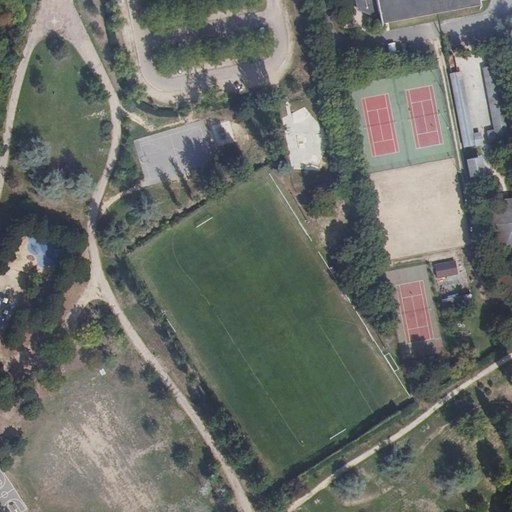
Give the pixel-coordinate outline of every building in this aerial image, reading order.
[(359,0),(361,8),(378,17),(380,25),(479,5),(478,0),(359,0)] [(493,53),(486,55),(492,85),(500,83),(493,53)] [(501,88),(500,83),(492,85),(486,55),(483,55),(496,117),(488,119),(489,122),(500,119),(493,90),(501,88)] [(474,122),(461,60),(458,61),(472,126),(482,123),(482,121),(474,122)] [(472,126),(458,61),(450,62),(466,135),(484,131),(482,123),(472,126)] [(509,126),(501,88),(493,90),(500,119),(489,122),(490,130),(509,126)] [(484,145),(468,148),(472,165),(487,162),(484,145)] [(511,185),(501,187),(490,212),(507,234),(511,233),(511,185)] [(434,264),(435,279),(457,276),(455,261),(434,264)] [(477,279),(446,286),(447,294),(479,287),(477,279)] [(457,308),(472,305),(470,295),(455,298),(457,308)]
